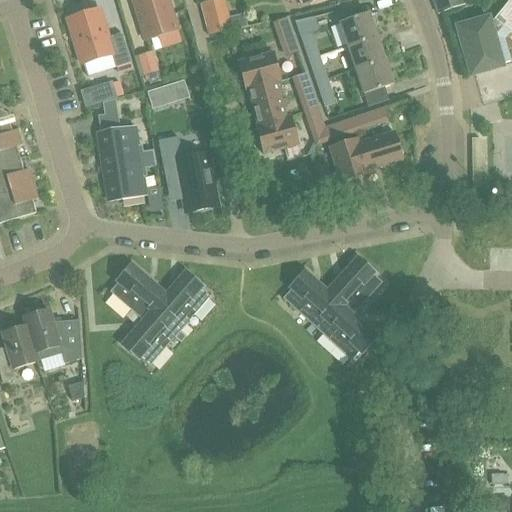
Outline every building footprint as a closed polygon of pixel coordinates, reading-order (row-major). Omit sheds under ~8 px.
[(132,0),(145,41),(177,30),(167,0),(132,0)] [(212,0),(199,3),(208,36),(231,30),(224,0),(212,0)] [(433,0),(438,13),(464,3),(462,0),(433,0)] [(457,26),(471,75),(502,66),(502,64),(511,62),(504,39),(510,32),(511,33),(511,0),(510,0),(495,19),(496,21),(490,22),(489,18),(457,26)] [(99,10),(67,20),(81,65),(112,55),(116,68),(131,64),(121,34),(108,38),(99,10)] [(339,23),(347,47),(377,37),(369,13),(339,23)] [(279,42),(286,39),(293,37),(287,19),(280,22),(273,24),(279,42)] [(300,37),(308,61),(320,57),(311,33),(300,37)] [(347,47),(355,70),(385,60),(377,37),(347,47)] [(144,77),(158,72),(151,52),(137,57),(144,77)] [(246,91),(248,91),(276,83),(281,82),(273,53),(238,63),(246,91)] [(308,61),(316,85),(328,81),(320,57),(308,61)] [(355,70),(364,95),(393,85),(385,60),(355,70)] [(189,98),(184,81),(146,93),(152,110),(189,98)] [(324,108),(335,104),(328,81),(316,85),(324,108)] [(276,83),(248,91),(257,126),(286,118),(276,83)] [(116,100),(111,84),(80,94),(85,109),(102,104),(115,100),(116,100)] [(318,108),(314,98),(308,101),(300,103),(303,113),(318,108)] [(104,116),(117,114),(115,100),(102,104),(104,116)] [(321,118),(318,108),(303,113),(307,123),(321,118)] [(351,119),(355,134),(365,130),(361,116),(351,119)] [(286,118),(257,126),(255,126),(263,155),(298,146),(290,117),(286,118)] [(355,134),(351,119),(341,122),(345,137),(355,134)] [(174,125),(156,129),(164,171),(177,168),(183,201),(215,194),(205,141),(178,146),(174,125)] [(2,134),(0,126),(0,223),(36,213),(32,201),(38,200),(28,169),(23,171),(16,147),(22,146),(17,130),(2,134)] [(144,162),(154,160),(153,151),(142,153),(141,147),(137,147),(134,128),(98,133),(103,168),(144,162)] [(394,133),(358,143),(367,172),(403,161),(394,133)] [(367,172),(358,143),(357,139),(329,148),(339,183),(368,174),(367,172)] [(103,168),(109,203),(145,197),(142,177),(146,177),(145,169),(144,162),(103,168)] [(359,260),(327,295),(339,306),(351,317),(382,284),(371,274),(372,272),(371,271),(370,273),(358,263),(360,261),(359,260)] [(110,293),(144,323),(155,311),(166,298),(130,267),(129,268),(130,269),(120,281),(119,279),(118,280),(119,282),(110,293)] [(187,274),(166,298),(155,311),(180,332),(210,297),(199,287),(200,286),(199,285),(198,287),(186,277),(188,275),(187,274)] [(283,299),(317,331),(339,306),(327,295),(303,274),(302,275),(304,276),(294,288),(292,286),(291,287),(293,288),(283,299)] [(339,306),(317,331),(324,337),(351,362),(361,351),(363,352),(364,351),(362,350),(372,338),(374,340),(375,339),(373,337),(351,317),(339,306)] [(27,327),(38,362),(62,354),(65,364),(81,358),(78,321),(52,323),(49,311),(24,319),(26,327),(27,327)] [(155,311),(144,323),(132,337),(123,347),(124,348),(126,346),(137,356),(135,358),(137,359),(137,358),(149,367),(175,337),(180,332),(155,311)] [(191,331),(185,325),(180,332),(186,337),(191,331)] [(0,356),(0,374),(3,384),(17,380),(13,369),(38,362),(27,327),(26,327),(2,334),(9,354),(0,356)] [(83,398),(82,381),(67,386),(72,402),(83,398)] [(491,500),(491,511),(507,511),(509,511),(508,499),(491,500)]
